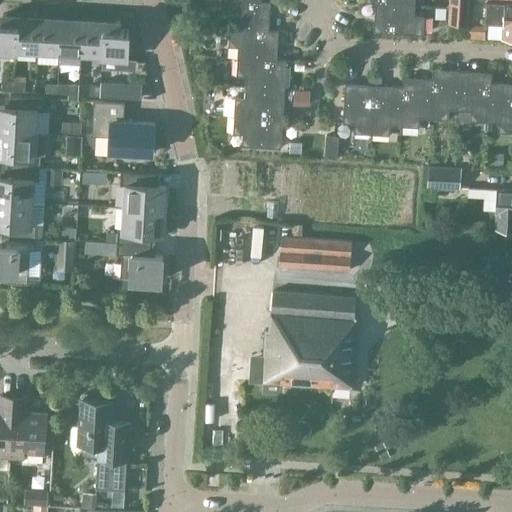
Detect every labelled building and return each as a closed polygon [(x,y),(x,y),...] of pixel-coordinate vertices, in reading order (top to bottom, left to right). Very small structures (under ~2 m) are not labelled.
[(470,0),(451,0),(450,22),(469,23),(470,0)] [(229,19),(228,33),(268,36),(268,32),(270,3),(260,2),(260,6),(220,4),(220,18),(229,19)] [(414,5),(374,3),(373,32),(421,35),(423,16),(413,15),(414,5)] [(486,25),(502,26),(501,36),(511,36),(511,4),(487,3),(486,25)] [(436,6),(436,16),(446,16),(446,6),(436,6)] [(0,51),(16,53),(16,49),(18,14),(7,13),(7,14),(2,14),(2,22),(0,21),(0,51)] [(16,49),(38,50),(40,16),(34,16),(34,15),(18,14),(16,49)] [(38,50),(59,51),(61,16),(45,15),(45,16),(40,16),(38,50)] [(59,51),(81,53),(83,19),(77,18),(77,17),(61,16),(59,51)] [(81,53),(101,54),(103,54),(105,19),(88,18),(88,19),(83,19),(81,53)] [(103,54),(101,54),(101,58),(126,59),(128,29),(119,29),(120,21),(115,20),(115,19),(105,19),(103,54)] [(468,24),(467,37),(482,38),(483,25),(468,24)] [(237,48),(236,63),(276,65),(276,61),(278,32),(268,32),(268,36),(228,33),(227,48),(237,48)] [(245,77),(244,88),(284,90),(286,62),(276,61),(276,65),(236,63),(235,77),(245,77)] [(432,70),(432,80),(429,119),(448,121),(449,111),(459,112),(461,72),(432,70)] [(490,74),(461,72),(459,112),(470,113),(470,122),(487,123),(490,83),(490,74)] [(403,78),(402,88),(400,127),(419,128),(419,119),(429,119),(432,80),(403,78)] [(1,90),(13,91),(14,80),(2,79),(1,90)] [(14,80),(13,91),(25,91),(25,81),(14,80)] [(101,96),(140,98),(141,83),(102,81),(101,96)] [(45,93),(56,93),(57,82),(45,82),(45,93)] [(69,83),(57,82),(56,93),(60,93),(68,94),(68,98),(78,99),(79,84),(69,83)] [(511,84),(490,83),(487,123),(498,124),(498,133),(511,134),(511,84)] [(88,95),(100,96),(101,85),(89,84),(88,95)] [(353,135),(371,135),(374,86),(345,84),(342,124),(354,125),(353,135)] [(374,86),(371,135),(390,136),(390,127),(400,127),(402,88),(374,86)] [(234,98),(233,116),(282,119),(284,90),(244,88),(244,99),(234,98)] [(308,90),(304,90),(293,90),(292,101),(304,101),(308,101),(308,90)] [(0,106),(0,130),(36,132),(38,110),(43,110),(44,97),(10,95),(9,107),(0,106)] [(124,102),(93,100),(91,135),(110,136),(109,150),(127,151),(127,157),(136,157),(137,152),(153,152),(154,123),(123,121),(124,102)] [(282,119),(233,116),(232,134),(241,135),(241,146),(280,149),(282,119)] [(81,133),(81,123),(70,122),(70,133),(81,133)] [(0,153),(7,154),(6,165),(40,167),(41,155),(45,155),(46,132),(36,132),(0,130),(0,153)] [(301,142),(289,141),(289,151),(300,152),(300,151),(301,142)] [(326,145),(325,156),(337,157),(338,146),(326,145)] [(458,155),(458,164),(471,165),(471,156),(458,155)] [(488,155),(488,167),(501,168),(501,155),(488,155)] [(0,176),(0,199),(32,202),(34,179),(39,180),(40,167),(6,165),(5,176),(0,176)] [(428,186),(460,187),(462,167),(430,165),(428,186)] [(48,179),(62,180),(63,169),(49,168),(48,179)] [(125,185),(124,207),(165,209),(167,186),(154,185),(154,173),(121,171),(120,183),(120,184),(125,185)] [(511,191),(497,190),(495,209),(494,228),(511,228),(511,191)] [(0,223),(3,224),(2,235),(36,237),(37,224),(31,224),(32,202),(0,199),(0,223)] [(117,231),(117,241),(150,243),(151,232),(164,233),(165,209),(124,207),(123,229),(117,229),(117,231)] [(61,238),(76,239),(77,227),(62,226),(61,238)] [(117,241),(117,231),(107,231),(107,241),(117,241)] [(36,237),(2,235),(1,246),(0,245),(0,270),(4,270),(3,282),(28,284),(30,249),(35,249),(36,237)] [(279,266),(350,270),(352,241),(281,236),(279,266)] [(74,268),(76,239),(61,238),(60,238),(59,267),(74,268)] [(86,240),(85,252),(116,254),(117,241),(107,241),(86,240)] [(150,243),(117,241),(116,254),(121,254),(119,289),(144,291),(144,279),(161,280),(163,255),(150,255),(150,243)] [(251,369),(250,381),(352,387),(356,317),(354,317),(356,296),(273,291),(270,329),(266,329),(263,370),(251,369)] [(0,456),(9,457),(13,396),(0,394),(0,456)] [(13,396),(9,457),(22,457),(23,452),(43,454),(46,414),(25,412),(26,396),(13,396)] [(80,400),(79,404),(76,404),(76,418),(79,419),(77,444),(97,445),(95,489),(124,490),(126,460),(127,460),(128,449),(132,449),(133,442),(128,441),(129,423),(110,422),(112,402),(80,400)] [(32,505),(46,506),(47,492),(33,491),(32,505)] [(95,509),(95,494),(83,493),(83,508),(95,509)]
